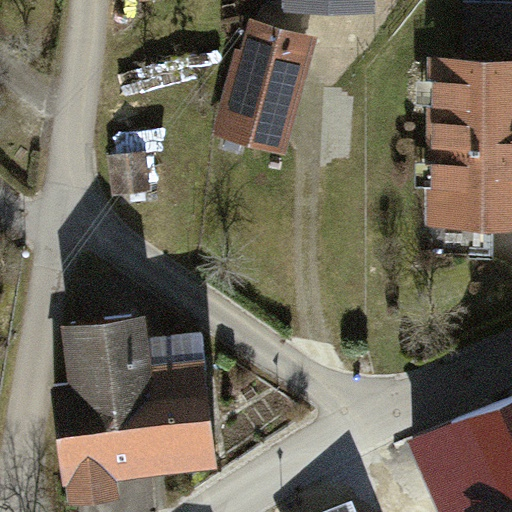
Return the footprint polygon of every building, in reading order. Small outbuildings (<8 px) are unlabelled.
[(398,0),(298,0),(298,11),(398,14),(398,0)] [(477,0),(476,41),(511,42),(511,0),(477,0)] [(333,39),(257,19),(227,133),(303,153),(333,39)] [(511,59),(453,57),(447,226),(511,228),(511,59)] [(178,310),(84,325),(94,386),(73,390),(90,493),(254,467),(237,357),(187,365),(178,310)] [(34,333),(0,326),(0,442),(14,445),(34,333)] [(511,511),(511,407),(432,443),(463,511),(476,511),(486,508),(487,511),(511,511)] [(371,511),(361,490),(312,511),(371,511)]
